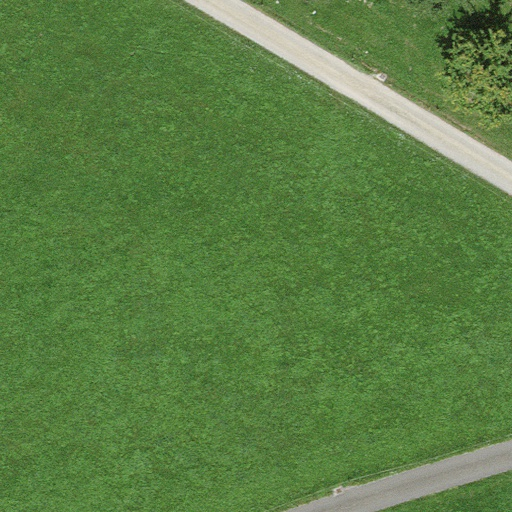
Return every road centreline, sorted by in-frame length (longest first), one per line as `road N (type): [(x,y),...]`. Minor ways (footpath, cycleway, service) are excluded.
road 1 (track): [(511,181),(205,0)]
road 2 (track): [(364,511),(511,463)]
